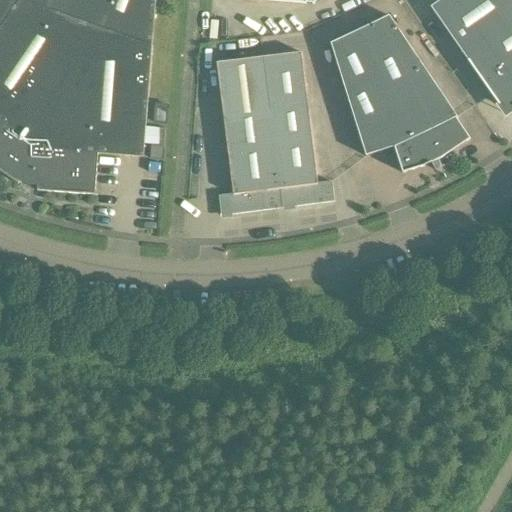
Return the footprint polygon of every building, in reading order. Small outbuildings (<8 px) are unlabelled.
[(0,0),(0,27),(19,0),(0,0)] [(19,0),(0,27),(0,172),(19,185),(21,181),(29,186),(38,187),(38,192),(95,196),(98,156),(144,159),(156,0),(19,0)] [(511,0),(442,0),(431,8),(499,107),(500,106),(504,103),(511,104),(511,0)] [(444,158),(470,140),(457,120),(458,119),(390,17),(331,45),(366,158),(395,149),(403,174),(425,167),(432,164),(436,171),(447,166),(444,158)] [(263,58),(283,207),(295,206),(295,208),(335,203),(332,183),(318,185),(302,54),(263,58)] [(283,207),(263,58),(217,64),(234,195),(219,197),(222,217),(284,209),(283,207)] [(167,125),(169,107),(157,106),(155,124),(167,125)] [(164,161),(165,149),(153,148),(152,160),(164,161)]
